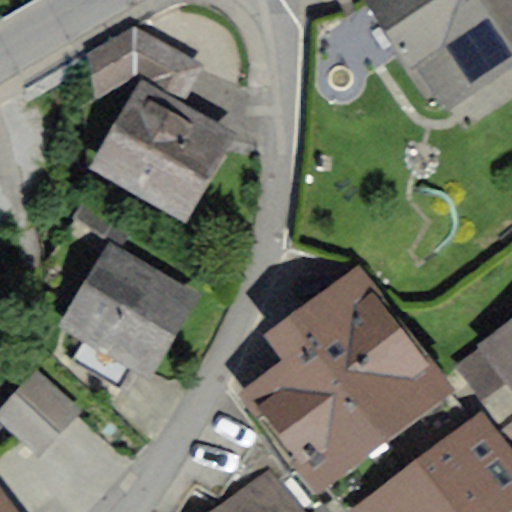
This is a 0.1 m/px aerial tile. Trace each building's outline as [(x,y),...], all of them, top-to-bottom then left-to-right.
[(511,0),(376,0),(408,46),(398,53),(428,98),(511,41),(511,0)] [(115,61),(170,91),(186,62),(131,32),(115,61)] [(119,142),(129,147),(116,170),(182,208),(221,140),(145,96),(119,142)] [(72,362),(120,390),(180,295),(114,255),(88,297),(105,307),(72,362)] [(260,401),(315,474),(430,387),(356,289),(286,342),(304,367),(260,401)] [(4,416),(38,448),(70,413),(37,382),(4,416)] [(374,511),(478,511),(511,487),(511,475),(479,433),(374,511)] [(238,511),(273,511),(261,495),(238,511)] [(0,511),(10,511),(0,498),(0,511)]
